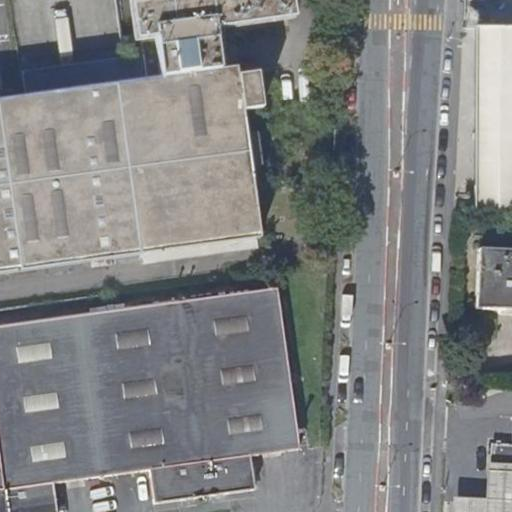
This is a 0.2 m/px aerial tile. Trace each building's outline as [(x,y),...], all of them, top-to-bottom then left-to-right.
[(142,41),(148,81),(233,69),(227,29),(294,20),(291,0),(128,0),(135,42),(142,41)] [(333,0),(333,21),(344,22),(344,0),(333,0)] [(511,27),(479,28),(480,211),(511,212),(511,27)] [(104,83),(104,63),(63,64),(63,77),(79,76),(79,83),(104,83)] [(127,84),(0,100),(0,275),(260,239),(242,113),(262,110),(257,75),(237,78),(236,68),(233,69),(148,81),(127,84)] [(511,251),(483,250),(481,297),(487,298),(486,310),(511,311),(511,251)] [(145,387),(165,445),(177,475),(185,501),(256,491),(252,458),(301,450),(278,290),(118,314),(145,387)] [(118,314),(0,330),(0,511),(59,511),(56,486),(153,473),(158,506),(185,501),(177,475),(165,445),(145,387),(118,314)] [(511,443),(497,442),(495,462),(494,467),(511,468),(511,443)] [(448,511),(511,511),(511,468),(494,467),(495,462),(485,461),(482,496),(451,493),(449,509),(448,511)]
